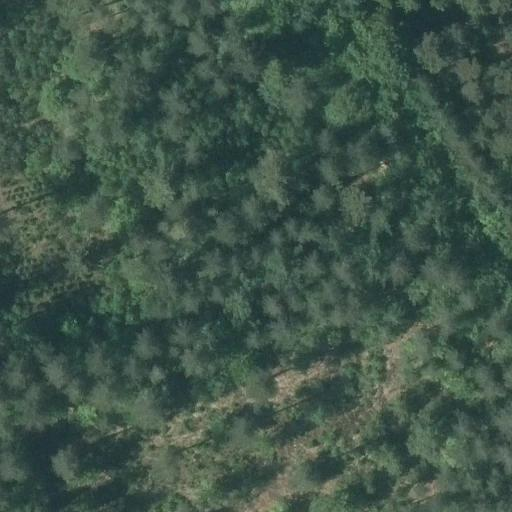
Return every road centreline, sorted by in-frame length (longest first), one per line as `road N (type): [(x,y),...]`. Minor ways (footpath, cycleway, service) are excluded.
road 1 (unclassified): [(511,265),(336,0)]
road 2 (unknown): [(511,173),(391,0)]
